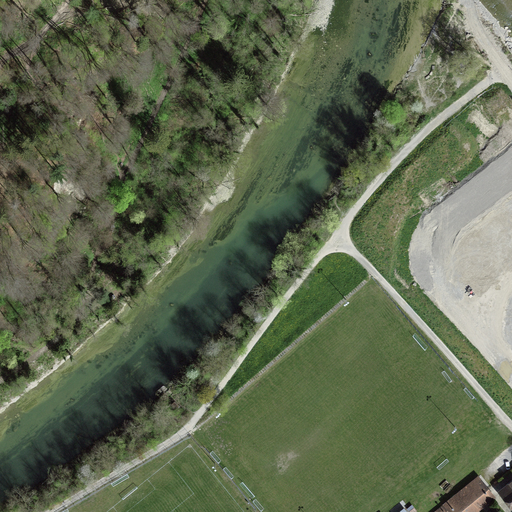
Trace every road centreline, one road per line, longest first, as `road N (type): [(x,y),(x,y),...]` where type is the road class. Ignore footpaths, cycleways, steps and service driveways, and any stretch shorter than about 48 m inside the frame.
road 1 (track): [(338,234),(186,430),(49,511)]
road 2 (tertiary): [(511,177),(436,228),(427,256),(436,284),(511,367)]
road 3 (track): [(338,234),(511,424)]
road 4 (track): [(0,381),(81,315),(128,174)]
road 5 (track): [(511,82),(498,78),(476,91),(421,137),(338,234)]
road 6 (track): [(128,174),(203,0)]
